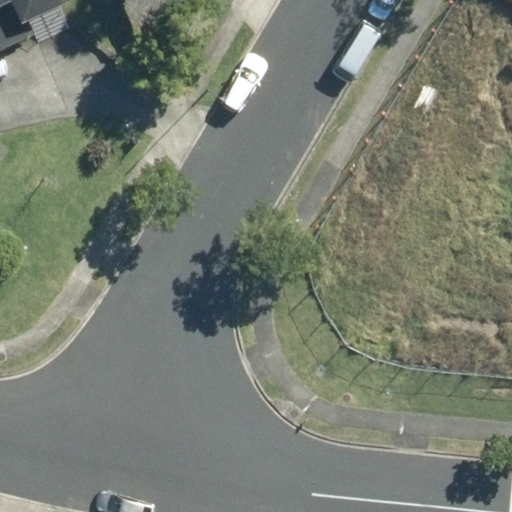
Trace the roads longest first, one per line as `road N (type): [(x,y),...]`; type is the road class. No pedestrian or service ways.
road 1 (residential): [(335,0),(68,446)]
road 2 (residential): [(68,446),(320,497),(480,511)]
